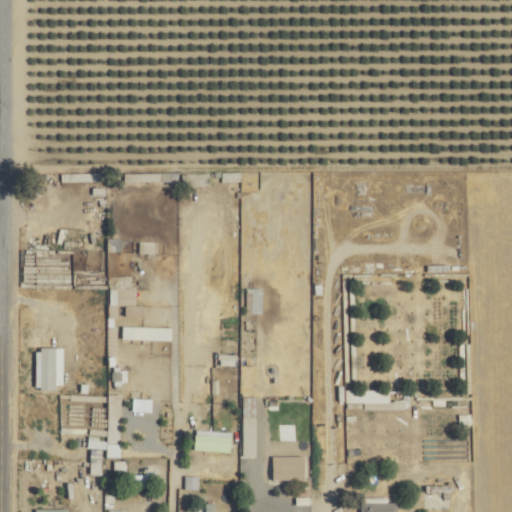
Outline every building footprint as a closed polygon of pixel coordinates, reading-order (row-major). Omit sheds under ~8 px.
[(125,314),(138,314),(137,286),(108,288),(109,305),(125,304),(125,314)] [(122,338),(172,339),(172,326),(122,325),(122,338)] [(64,346),(37,346),(36,387),(64,387),(64,346)] [(401,389),(345,387),(344,401),(401,402),(401,389)] [(107,441),(120,441),(121,392),(107,392),(107,441)] [(242,396),(243,456),(256,456),(256,396),(242,396)] [(152,410),(152,398),(133,397),(132,410),(152,410)] [(232,430),(194,429),(194,450),(231,450),(232,430)] [(304,454),(273,455),(274,478),(305,477),(304,454)] [(198,488),(198,474),(185,474),(184,487),(198,488)] [(360,511),(397,511),(397,501),(388,501),(388,495),(360,496),(360,511)]
